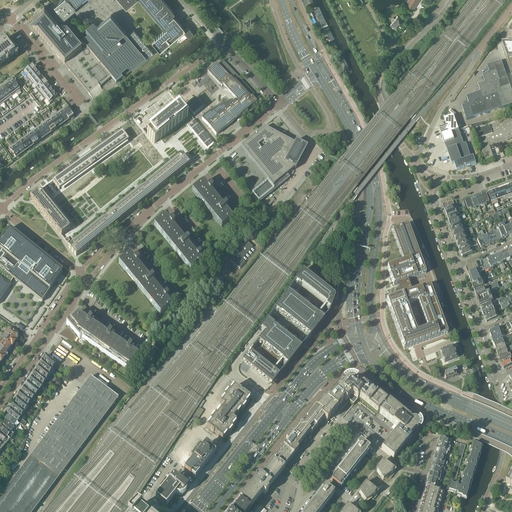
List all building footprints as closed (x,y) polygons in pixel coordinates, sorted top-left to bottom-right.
[(59,0),(53,5),(63,17),(75,7),(73,6),(79,1),(80,0),(125,0),(126,1),(127,0),(139,0),(163,28),(164,29),(165,30),(164,30),(163,32),(162,31),(162,32),(161,33),(160,33),(160,34),(159,35),(158,35),(157,37),(156,36),(156,37),(155,38),(154,38),(154,39),(151,41),(154,45),(159,51),(162,48),(163,49),(163,48),(164,47),(165,47),(165,46),(166,45),(167,46),(167,45),(168,43),(169,44),(169,43),(170,42),(171,42),(171,41),(172,40),(173,40),(174,38),(175,39),(175,38),(176,37),(177,37),(177,36),(178,35),(179,35),(183,31),(188,37),(193,33),(190,29),(186,24),(184,22),(177,14),(174,16),(170,19),(169,17),(174,13),(163,0),(59,0)] [(408,0),(406,5),(412,10),(418,0),(408,0)] [(321,26),(327,24),(320,5),(313,8),(321,26)] [(41,8),(27,20),(48,45),(48,46),(56,54),(58,58),(59,59),(64,65),(79,53),(81,50),(76,44),(44,6),(41,8)] [(88,38),(82,43),(85,47),(94,58),(110,76),(111,78),(114,82),(116,84),(122,79),(148,59),(132,39),(125,32),(110,14),(85,35),(88,38)] [(392,22),(390,25),(397,31),(401,26),(404,21),(397,16),(395,19),(393,17),(392,19),(391,21),(392,22)] [(511,41),(502,42),(507,57),(511,57),(511,22),(509,26),(511,26),(511,41)] [(329,48),(335,45),(327,27),(320,30),(329,48)] [(134,30),(129,33),(149,56),(153,52),(134,30)] [(0,68),(18,55),(16,51),(15,52),(15,51),(14,50),(13,49),(12,47),(11,47),(5,38),(3,40),(0,42),(0,68)] [(79,53),(64,65),(68,70),(89,94),(99,86),(110,76),(94,58),(85,47),(81,50),(79,53)] [(344,77),(351,74),(342,56),(336,59),(344,77)] [(497,71),(504,68),(501,61),(494,63),(497,71)] [(223,62),(219,66),(217,64),(208,72),(221,86),(221,87),(223,85),(227,90),(231,94),(230,94),(231,94),(235,98),(234,98),(235,98),(236,99),(234,101),(235,101),(233,103),(233,102),(232,102),(226,104),(220,107),(219,107),(213,111),(213,110),(213,111),(207,115),(202,119),(208,125),(216,135),(218,133),(247,110),(250,107),(251,107),(256,102),(256,103),(257,102),(252,97),(254,95),(223,62)] [(497,71),(494,63),(487,66),(489,73),(490,73),(497,71)] [(27,76),(35,70),(36,70),(35,69),(35,70),(32,66),(24,72),(27,76)] [(497,71),(490,73),(492,80),(499,78),(502,85),(509,82),(504,68),(497,71)] [(29,81),(38,74),(35,70),(27,76),(26,77),(29,81)] [(490,73),(489,73),(482,75),(485,82),(488,90),(495,87),(492,80),(490,73)] [(33,84),(41,78),(38,74),(29,81),(32,85),(33,84)] [(36,87),(44,81),(41,78),(33,84),(36,87)] [(511,89),(509,82),(502,85),(499,78),(492,80),(495,87),(497,94),(504,92),(511,89)] [(20,91),(15,84),(16,84),(15,83),(13,81),(9,84),(16,94),(20,91)] [(38,93),(47,85),(44,81),(36,87),(35,88),(38,93)] [(485,82),(478,85),(480,92),(481,92),(483,99),(490,97),(497,94),(495,87),(488,90),(485,82)] [(16,94),(9,84),(5,87),(12,97),(16,94)] [(42,95),(50,89),(47,85),(38,93),(41,96),(42,95)] [(12,97),(5,87),(1,90),(8,100),(12,97)] [(46,100),(54,94),(50,89),(42,95),(46,100)] [(8,100),(1,90),(0,90),(0,97),(4,103),(8,100)] [(480,92),(473,94),(478,108),(485,106),(483,99),(481,92),(480,92)] [(511,96),(506,99),(504,92),(497,94),(502,108),(511,104),(511,96)] [(54,98),(56,96),(54,94),(46,100),(49,103),(50,104),(53,101),(52,100),(54,99),(54,98)] [(478,108),(473,94),(466,96),(468,103),(469,104),(471,111),(478,108)] [(497,94),(490,97),(495,110),(502,108),(497,94)] [(495,110),(490,97),(483,99),(485,106),(488,113),(495,110)] [(185,106),(194,116),(203,109),(195,98),(185,106)] [(469,104),(468,103),(461,106),(464,113),(471,111),(469,104)] [(485,106),(478,108),(481,115),(488,113),(485,106)] [(67,109),(66,107),(61,110),(68,120),(69,121),(69,120),(73,117),(70,112),(71,111),(68,108),(67,109)] [(154,144),(188,117),(180,108),(147,135),(154,144)] [(478,108),(471,111),(474,118),(481,115),(478,108)] [(68,120),(61,110),(56,113),(64,123),(68,120)] [(474,118),(471,111),(464,113),(466,120),(474,118)] [(64,123),(56,113),(52,116),(60,126),(62,125),(64,124),(64,123)] [(60,126),(52,116),(48,119),(56,129),(60,126)] [(453,116),(444,120),(445,124),(446,126),(446,127),(448,126),(449,126),(452,133),(459,131),(457,126),(454,117),(454,116),(453,116)] [(511,118),(475,132),(485,161),(494,158),(489,147),(511,138),(511,118)] [(56,129),(48,119),(43,123),(51,133),(56,130),(56,129)] [(194,120),(188,125),(189,126),(191,129),(207,148),(210,146),(210,145),(212,144),(213,143),(210,139),(194,120)] [(51,133),(43,123),(39,126),(46,136),(47,136),(49,135),(49,134),(51,133)] [(444,128),(439,129),(442,137),(452,133),(449,126),(448,126),(446,127),(446,126),(445,124),(443,125),(444,128)] [(46,136),(39,126),(35,129),(42,139),(44,137),(45,138),(46,136)] [(295,169),(307,147),(296,141),(294,144),(264,127),(241,147),(268,180),(250,194),(258,204),(290,178),(287,174),(294,168),(295,169)] [(42,139),(35,129),(31,132),(38,142),(42,139)] [(122,131),(52,181),(59,190),(129,141),(122,131)] [(459,131),(452,133),(454,140),(461,138),(459,131)] [(38,142),(31,132),(26,135),(33,145),(33,146),(38,142)] [(452,133),(442,137),(444,144),(454,140),(452,133)] [(33,145),(26,135),(22,138),(29,149),(33,145)] [(29,149),(22,138),(17,142),(24,152),(29,149)] [(461,138),(454,140),(456,147),(464,145),(461,138)] [(454,140),(444,144),(447,151),(456,147),(454,140)] [(24,152),(17,142),(13,145),(20,155),(24,152)] [(459,154),(449,158),(452,165),(454,164),(455,166),(457,171),(469,167),(476,164),(473,157),(471,158),(466,144),(464,145),(456,147),(459,154)] [(20,155),(13,145),(8,148),(10,150),(8,151),(11,154),(12,153),(16,158),(18,156),(18,157),(20,155)] [(456,147),(447,151),(449,158),(459,154),(456,147)] [(153,177),(143,185),(152,195),(189,164),(182,156),(180,158),(180,157),(179,156),(178,157),(160,172),(154,176),(153,177)] [(207,190),(202,184),(192,192),(222,228),(232,220),(224,210),(227,208),(225,205),(222,208),(210,193),(213,190),(210,187),(207,190)] [(108,214),(106,216),(114,226),(152,195),(143,185),(134,192),(133,193),(129,197),(128,198),(109,213),(108,214)] [(511,193),(509,186),(506,187),(503,188),(507,199),(511,197),(511,193)] [(507,199),(503,188),(501,188),(498,190),(502,200),(503,201),(507,199)] [(502,200),(498,190),(496,191),(494,191),(498,201),(502,200)] [(31,197),(30,198),(31,199),(61,236),(70,229),(39,191),(31,197)] [(498,201),(494,191),(491,192),(488,193),(493,205),(498,203),(498,201)] [(489,202),(486,194),(482,195),(483,196),(481,197),(482,199),(483,201),(482,201),(483,204),(484,204),(484,206),(487,205),(486,203),(489,202)] [(482,199),(481,197),(476,199),(479,207),(482,206),(482,207),(484,206),(484,204),(483,204),(482,201),(483,201),(482,199)] [(479,207),(476,199),(471,200),(471,203),(472,203),(472,205),(472,207),(473,207),(474,210),(476,209),(476,208),(479,207)] [(471,203),(471,200),(469,201),(469,200),(465,201),(468,210),(471,209),(472,211),(474,210),(473,207),(472,207),(472,205),(472,203),(471,203)] [(444,206),(443,207),(445,210),(458,205),(457,205),(456,202),(456,201),(444,206)] [(458,205),(445,210),(446,215),(459,210),(458,205)] [(459,210),(446,215),(448,219),(457,215),(460,214),(459,212),(460,212),(459,210)] [(457,215),(448,219),(449,223),(462,218),(465,217),(465,216),(464,214),(458,217),(457,215)] [(71,246),(69,248),(76,257),(90,245),(95,241),(107,231),(114,226),(106,216),(103,218),(102,219),(84,233),(83,234),(79,237),(75,241),(70,245),(71,246)] [(169,224),(164,217),(154,225),(191,270),(201,262),(198,259),(201,257),(199,254),(196,256),(186,244),(189,242),(187,239),(184,242),(171,226),(175,224),(172,221),(169,224)] [(462,218),(449,223),(451,227),(462,223),(463,223),(462,220),(464,219),(466,219),(465,217),(462,218)] [(462,223),(451,227),(453,232),(464,228),(462,223)] [(501,223),(496,226),(498,231),(502,239),(507,237),(501,224),(501,223)] [(504,223),(501,224),(507,237),(510,236),(511,235),(511,234),(509,227),(506,228),(505,225),(504,223)] [(403,262),(387,268),(393,286),(397,284),(402,296),(386,301),(404,349),(421,343),(448,333),(430,285),(412,292),(407,280),(426,274),(408,225),(392,231),(403,262)] [(464,228),(453,232),(454,237),(465,233),(466,233),(464,228)] [(491,234),(488,236),(491,244),(492,244),(493,243),(495,242),(496,242),(496,241),(495,241),(494,239),(495,238),(494,236),(491,229),(490,228),(488,229),(490,234),(491,234)] [(492,229),(491,229),(494,236),(495,238),(494,239),(495,241),(496,241),(496,242),(497,242),(497,241),(499,241),(500,240),(501,240),(502,239),(498,231),(495,232),(494,228),(492,229)] [(0,302),(11,286),(10,285),(12,282),(13,279),(42,302),(51,289),(50,289),(54,284),(55,282),(61,273),(62,271),(10,229),(0,240),(0,302)] [(260,243),(267,232),(265,230),(257,241),(260,243)] [(483,231),(480,232),(482,237),(484,241),(485,243),(484,243),(485,245),(486,245),(486,246),(486,247),(487,246),(486,246),(488,245),(490,245),(491,244),(488,236),(485,237),(483,231)] [(465,233),(454,237),(456,242),(467,238),(465,233)] [(480,239),(477,240),(481,248),(482,248),(483,248),(484,247),(486,246),(486,245),(485,245),(484,243),(485,243),(484,241),(482,237),(480,238),(480,239)] [(467,238),(456,242),(458,248),(469,244),(467,238)] [(242,260),(253,247),(246,242),(230,260),(240,269),(245,263),(242,260)] [(469,244),(458,248),(460,252),(471,248),(470,243),(469,244)] [(471,248),(460,252),(461,256),(463,257),(473,253),(471,248)] [(502,253),(506,262),(508,261),(509,263),(511,267),(511,266),(511,263),(507,251),(502,253)] [(499,255),(497,256),(498,258),(499,260),(499,263),(500,262),(505,273),(507,272),(503,263),(506,262),(502,253),(502,254),(500,254),(499,255)] [(134,261),(129,255),(119,263),(160,314),(170,306),(165,300),(168,298),(166,295),(163,297),(151,282),(154,280),(151,277),(148,279),(136,264),(139,262),(137,259),(134,261)] [(495,257),(492,258),(496,267),(499,265),(499,266),(501,269),(503,273),(505,273),(500,262),(499,263),(499,260),(498,258),(497,256),(495,257)] [(487,260),(488,262),(489,264),(488,265),(489,267),(490,267),(491,269),(493,268),(496,267),(492,258),(487,260)] [(483,262),(482,263),(485,271),(488,270),(489,270),(491,269),(490,267),(489,267),(488,265),(489,264),(488,262),(487,260),(486,261),(486,260),(486,261),(485,261),(484,261),(483,262)] [(483,269),(481,263),(467,268),(466,270),(468,275),(483,269)] [(481,276),(480,273),(484,271),(483,269),(468,275),(470,281),(480,276),(481,276)] [(243,361),(242,362),(272,386),(273,384),(286,368),(302,348),(304,344),(306,341),(310,337),(310,338),(310,337),(324,320),(328,315),(329,313),(330,310),(334,300),(335,300),(335,299),(335,298),(334,297),(334,296),(333,296),(328,292),(327,290),(328,289),(325,286),(323,288),(321,286),(319,284),(320,283),(317,280),(316,282),(313,279),(311,278),(313,277),(309,274),(308,276),(306,274),(303,271),(302,271),(285,295),(282,300),(283,300),(282,302),(281,301),(277,307),(265,324),(261,329),(262,330),(266,333),(266,334),(265,334),(243,361)] [(484,281),(484,280),(483,278),(481,279),(480,276),(470,281),(472,286),(474,285),(475,285),(478,284),(477,283),(480,282),(481,282),(484,281)] [(487,279),(484,280),(484,281),(481,282),(480,282),(477,283),(478,284),(475,285),(474,285),(472,286),(474,290),(485,285),(484,282),(488,281),(487,279)] [(485,287),(474,292),(477,298),(494,290),(498,289),(499,288),(497,283),(491,285),(489,286),(490,288),(486,290),(485,287)] [(494,290),(477,298),(479,303),(490,298),(496,295),(495,293),(494,290)] [(490,298),(479,303),(480,308),(492,302),(496,301),(497,300),(498,300),(496,295),(490,298)] [(498,300),(497,300),(498,302),(503,311),(505,310),(506,310),(507,309),(507,308),(503,300),(502,298),(498,300)] [(511,305),(508,298),(503,300),(507,308),(510,307),(511,307),(511,306),(511,305)] [(492,302),(480,308),(482,313),(494,308),(492,302)] [(64,331),(59,336),(62,337),(72,343),(79,334),(88,340),(91,342),(111,356),(130,369),(134,363),(133,362),(138,354),(133,351),(134,350),(129,345),(127,342),(125,345),(121,342),(115,338),(113,337),(114,336),(109,331),(107,328),(105,331),(101,329),(101,328),(95,325),(93,323),(94,323),(89,318),(87,314),(85,318),(85,317),(89,311),(84,306),(81,310),(79,314),(79,313),(67,323),(70,326),(64,331)] [(494,308),(482,313),(484,318),(496,312),(494,308)] [(496,312),(484,318),(485,322),(487,323),(498,317),(496,312)] [(491,337),(502,333),(500,327),(490,332),(490,333),(491,337)] [(8,330),(4,335),(14,342),(18,337),(16,335),(18,332),(13,328),(11,331),(8,330)] [(504,338),(503,336),(502,333),(491,337),(492,339),(493,342),(504,338)] [(4,335),(1,341),(10,348),(14,342),(4,335)] [(506,344),(504,338),(493,342),(495,348),(506,344)] [(1,341),(0,341),(0,347),(7,353),(10,348),(1,341)] [(161,347),(154,342),(152,345),(159,350),(161,347)] [(507,346),(506,344),(495,348),(497,354),(506,349),(506,348),(505,346),(507,346)] [(158,351),(151,345),(150,345),(146,350),(154,356),(158,351)] [(506,349),(497,354),(499,358),(507,353),(509,352),(511,350),(511,345),(506,348),(506,349)] [(457,358),(452,346),(440,350),(444,363),(457,358)] [(153,357),(146,352),(144,354),(151,360),(153,357)] [(501,363),(511,358),(509,352),(507,353),(499,358),(499,361),(500,363),(501,363)] [(42,361),(52,369),(56,364),(48,358),(46,356),(45,356),(43,358),(44,360),(42,361)] [(511,364),(511,361),(511,360),(511,358),(501,363),(500,363),(501,366),(501,365),(502,369),(504,369),(511,364)] [(52,369),(42,361),(38,366),(39,367),(49,375),(53,369),(52,369)] [(49,375),(39,367),(35,372),(36,372),(40,376),(46,380),(49,375)] [(459,375),(456,368),(445,372),(445,374),(445,375),(444,376),(445,380),(459,375)] [(40,376),(36,372),(32,376),(32,377),(32,378),(42,386),(46,381),(46,380),(40,376)] [(90,377),(0,496),(0,511),(32,511),(118,398),(90,377)] [(42,386),(32,378),(31,378),(30,380),(30,381),(28,383),(39,391),(43,386),(42,386)] [(340,385),(335,392),(344,400),(346,402),(349,399),(349,400),(348,401),(348,402),(353,405),(353,406),(353,405),(354,403),(356,400),(357,401),(358,399),(377,414),(378,412),(398,428),(381,449),(381,450),(390,456),(393,459),(394,458),(396,455),(397,454),(406,443),(411,437),(409,436),(414,431),(415,431),(416,430),(417,430),(417,429),(418,429),(418,428),(418,427),(419,427),(419,426),(419,425),(421,422),(408,413),(406,412),(390,402),(388,400),(386,402),(369,388),(368,388),(367,388),(366,388),(359,383),(356,381),(356,380),(355,380),(354,380),(354,379),(353,379),(352,379),(351,379),(350,379),(349,379),(348,379),(347,379),(346,379),(346,380),(345,380),(344,381),(343,381),(343,382),(342,382),(340,385)] [(39,391),(28,383),(27,383),(26,385),(26,386),(25,388),(35,396),(39,391)] [(241,392),(234,387),(234,386),(233,388),(230,391),(230,392),(229,391),(228,393),(227,392),(224,396),(225,396),(224,398),(225,398),(224,399),(221,402),(220,404),(224,407),(221,410),(219,412),(219,411),(216,415),(217,415),(216,416),(215,415),(214,416),(211,420),(210,421),(211,422),(210,423),(207,426),(208,426),(207,428),(214,433),(216,434),(215,435),(222,440),(223,439),(224,439),(226,436),(226,435),(227,435),(228,435),(229,434),(232,431),(231,430),(233,429),(232,428),(233,428),(235,424),(236,423),(232,420),(235,416),(236,416),(237,415),(240,412),(240,411),(241,412),(242,410),(243,410),(245,407),(246,405),(245,405),(246,404),(249,401),(249,400),(250,399),(243,393),(242,394),(241,393),(241,392)] [(21,392),(21,393),(31,401),(35,396),(25,388),(23,390),(22,390),(21,391),(21,392)] [(331,392),(317,409),(329,419),(335,412),(344,400),(335,392),(334,392),(334,391),(333,391),(332,391),(332,392),(331,392)] [(31,401),(21,393),(19,395),(18,395),(17,396),(17,397),(17,398),(27,406),(31,401)] [(28,407),(27,406),(17,398),(13,403),(14,404),(24,411),(28,407)] [(358,401),(343,418),(380,448),(396,430),(358,401)] [(24,411),(14,404),(13,406),(10,409),(11,409),(21,417),(25,412),(24,411)] [(311,434),(312,433),(323,419),(327,422),(329,419),(317,409),(315,408),(307,418),(301,425),(300,424),(290,435),(286,440),(286,441),(285,442),(285,444),(286,445),(274,459),(278,462),(284,468),(298,450),(296,449),(298,446),(309,432),(311,434)] [(27,423),(21,418),(21,417),(11,409),(7,415),(8,415),(17,423),(19,424),(23,427),(27,423)] [(19,424),(17,423),(8,415),(6,418),(6,419),(5,421),(14,428),(16,429),(19,424)] [(3,425),(2,426),(11,433),(14,428),(5,421),(3,423),(3,425)] [(0,433),(9,440),(13,435),(11,433),(2,426),(0,426),(0,433)] [(0,441),(5,445),(9,440),(0,433),(0,441)] [(451,448),(452,448),(452,446),(451,446),(452,442),(440,438),(438,444),(451,448)] [(369,449),(360,442),(360,441),(354,449),(355,450),(331,480),(339,487),(338,487),(338,488),(365,455),(369,449)] [(466,500),(483,448),(476,445),(476,444),(473,443),(472,448),(459,488),(458,488),(457,487),(458,484),(451,482),(448,492),(450,492),(453,493),(453,492),(455,493),(455,494),(456,494),(457,494),(457,495),(457,497),(459,498),(460,498),(460,497),(461,497),(461,498),(466,500)] [(215,453),(211,450),(212,449),(206,444),(204,447),(200,444),(191,457),(184,467),(186,469),(184,471),(190,476),(191,476),(195,479),(215,453)] [(438,444),(436,450),(449,454),(451,448),(438,444)] [(436,450),(435,456),(447,459),(449,454),(436,450)] [(435,456),(433,462),(446,465),(447,459),(435,456)] [(285,468),(284,468),(278,462),(276,464),(273,461),(261,477),(258,477),(256,477),(256,480),(240,500),(243,502),(242,504),(249,509),(262,493),(265,495),(268,490),(267,490),(285,468)] [(396,472),(384,462),(383,461),(379,466),(380,467),(375,470),(375,471),(376,470),(383,481),(388,477),(391,479),(396,472)] [(433,462),(431,467),(444,471),(446,465),(433,462)] [(289,463),(285,468),(296,478),(299,475),(298,474),(299,473),(300,471),(297,469),(289,463)] [(444,471),(431,467),(430,473),(442,477),(444,471)] [(430,473),(428,479),(441,483),(442,477),(430,473)] [(186,491),(185,490),(187,488),(173,477),(169,481),(155,498),(166,507),(176,494),(176,495),(177,495),(178,496),(179,496),(180,496),(181,496),(182,495),(183,495),(184,494),(185,493),(186,491)] [(439,489),(441,483),(428,479),(426,485),(439,489)] [(379,494),(365,483),(362,487),(363,488),(358,492),(358,493),(358,492),(365,502),(371,498),(373,500),(379,494)] [(440,508),(444,493),(438,491),(439,489),(426,485),(420,508),(419,511),(418,511),(436,511),(437,509),(440,509),(440,508)] [(334,493),(325,486),(318,494),(320,495),(305,511),(318,511),(329,499),(331,497),(334,493)] [(248,511),(250,510),(249,509),(242,504),(239,502),(230,511),(248,511)]
